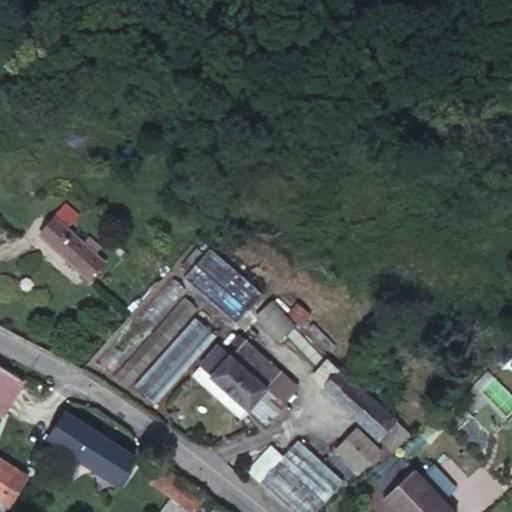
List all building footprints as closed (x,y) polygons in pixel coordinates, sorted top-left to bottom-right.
[(90,226),(82,233),(66,220),(79,206),(65,194),(53,209),(39,227),(89,269),(103,250),(97,246),(103,239),(90,226)] [(263,291),(206,241),(179,272),(236,322),(263,291)] [(114,373),(150,406),(216,335),(163,287),(136,316),(153,331),(114,373)] [(273,346),(291,330),(269,304),(251,320),(273,346)] [(319,363),(333,350),(308,324),(294,337),(319,363)] [(240,328),(225,345),(283,396),(297,379),(240,328)] [(511,349),(506,344),(484,366),(489,371),(457,403),(484,431),(499,416),(507,424),(511,419),(511,349)] [(225,345),(208,365),(266,416),(283,396),(225,345)] [(199,376),(255,425),(266,416),(208,365),(199,376)] [(0,404),(17,377),(0,366),(0,404)] [(394,411),(345,368),(326,389),(375,432),(394,411)] [(128,449),(58,410),(46,433),(117,471),(137,481),(148,460),(128,449)] [(357,479),(380,455),(354,430),(331,453),(357,479)] [(309,511),(344,474),(296,432),(259,475),(300,511),(309,511)] [(0,493),(7,499),(24,475),(0,456),(0,493)] [(188,480),(161,463),(151,476),(178,494),(188,480)] [(409,466),(379,496),(395,511),(451,511),(454,509),(409,466)]
